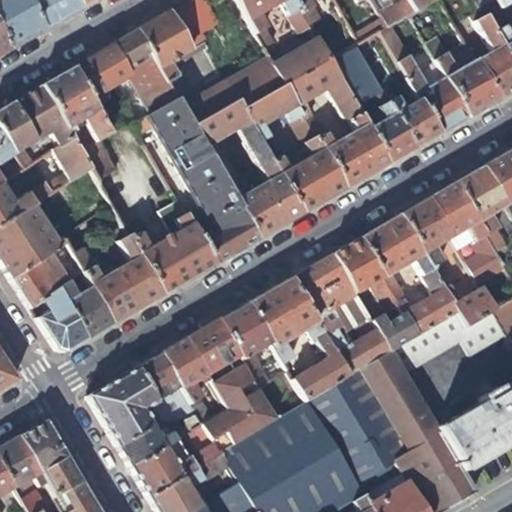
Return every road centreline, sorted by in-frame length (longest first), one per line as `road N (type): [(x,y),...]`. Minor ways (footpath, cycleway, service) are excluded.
road 1 (residential): [(45,388),(511,119)]
road 2 (residential): [(125,0),(0,72)]
road 3 (residential): [(117,511),(45,388)]
